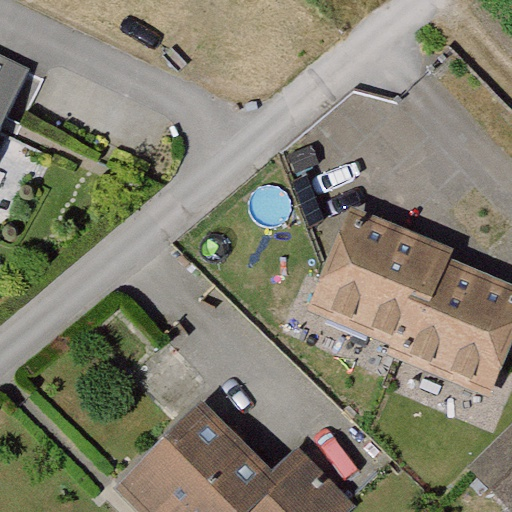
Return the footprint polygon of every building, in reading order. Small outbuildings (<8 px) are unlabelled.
[(0,123),(18,84),(0,75),(0,123)] [(435,264),(340,230),(305,329),(380,356),(397,309),(418,316),(433,274),(435,264)] [(397,309),(380,356),(375,372),(481,410),(511,323),(511,302),(433,274),(418,316),(397,309)] [(192,424),(111,503),(119,511),(339,511),(292,463),(261,493),(192,424)] [(511,511),(511,435),(467,484),(497,511),(511,511)]
